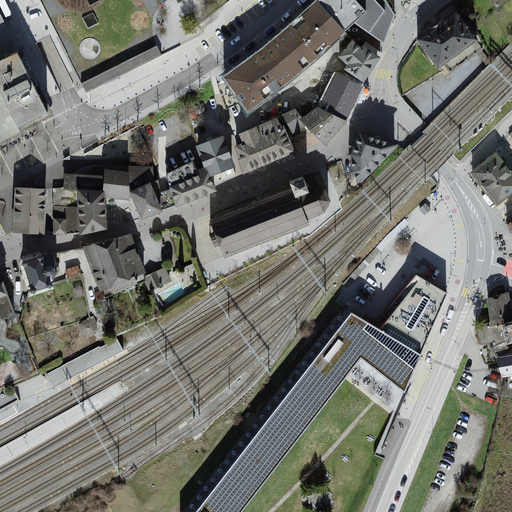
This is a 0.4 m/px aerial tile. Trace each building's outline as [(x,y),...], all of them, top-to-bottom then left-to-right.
[(173,0),(178,9),(197,0),(173,0)] [(321,0),(319,3),(320,4),(349,32),(355,25),(382,42),(392,15),(383,0),(321,0)] [(254,58),(228,76),(254,112),(271,99),(293,82),(324,61),(351,35),(349,32),(320,4),(310,14),(254,58)] [(458,13),(417,42),(439,68),(479,39),(458,13)] [(0,145),(52,120),(53,117),(0,18),(0,145)] [(353,41),(340,58),(363,78),(377,57),(353,41)] [(344,77),(339,89),(355,98),(360,87),(344,77)] [(339,89),(335,89),(322,110),(344,121),(355,98),(339,89)] [(318,109),(301,122),(326,143),(344,121),(322,110),(318,109)] [(244,145),(236,147),(243,175),(297,154),(279,119),(240,135),(244,145)] [(396,145),(359,134),(349,161),(349,172),(360,182),(396,145)] [(223,137),(196,148),(204,168),(209,177),(234,167),(223,137)] [(511,174),(496,154),(474,172),(498,203),(511,191),(511,174)] [(192,162),(166,175),(177,207),(216,192),(209,177),(204,168),(196,172),(192,162)] [(129,174),(129,166),(105,165),(104,176),(103,193),(105,193),(105,199),(130,200),(130,193),(129,174)] [(151,167),(129,166),(129,174),(130,193),(149,184),(155,182),(151,167)] [(308,170),(309,181),(317,180),(315,169),(308,170)] [(103,193),(104,176),(66,175),(63,196),(79,197),(79,192),(103,193)] [(329,201),(324,189),(313,186),(306,188),(303,180),(289,186),(290,190),(211,222),(225,257),(308,224),(306,220),(324,213),(329,201)] [(162,212),(149,184),(130,193),(142,221),(162,212)] [(48,192),(16,190),(11,232),(45,235),(48,192)] [(103,193),(79,192),(79,197),(81,235),(107,229),(105,199),(105,193),(103,193)] [(54,219),(54,234),(65,234),(65,219),(54,219)] [(131,236),(83,249),(100,291),(112,286),(115,294),(136,284),(133,277),(144,273),(131,236)] [(47,258),(20,265),(32,299),(50,291),(48,281),(59,276),(57,266),(55,267),(48,264),(47,258)] [(165,268),(144,277),(150,290),(171,281),(165,268)] [(0,269),(0,347),(2,347),(5,349),(10,353),(15,355),(19,352),(21,348),(20,344),(15,341),(6,336),(5,320),(17,313),(0,269)] [(376,327),(345,307),(183,511),(237,511),(361,356),(404,390),(448,291),(416,274),(376,327)] [(481,343),(508,339),(508,341),(511,339),(511,313),(509,293),(490,302),(492,322),(478,325),(481,343)] [(117,335),(49,372),(56,384),(123,347),(117,335)] [(505,341),(491,347),(498,357),(508,348),(505,341)] [(511,354),(502,356),(504,374),(511,373),(511,354)]
